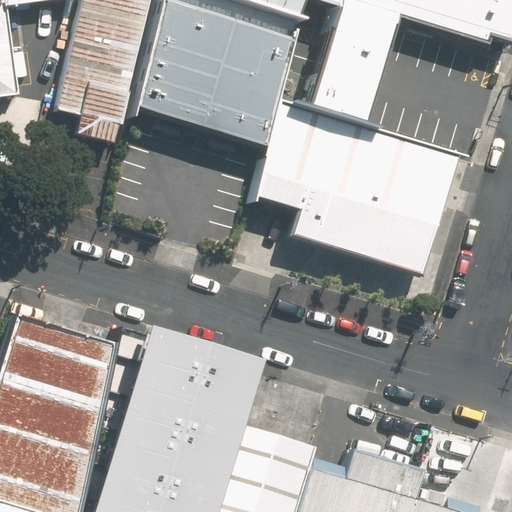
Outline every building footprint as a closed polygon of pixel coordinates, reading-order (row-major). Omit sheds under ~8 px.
[(0,0),(0,8),(0,9),(56,0),(0,0)] [(69,135),(108,144),(142,0),(74,0),(48,110),(74,117),(69,135)] [(151,0),(125,113),(260,151),(272,103),(297,0),(151,0)] [(358,128),(392,18),(333,0),(299,111),(358,128)] [(511,0),(332,0),(333,0),(392,18),(502,51),(511,19),(511,0)] [(0,8),(0,96),(13,95),(0,9),(0,8)] [(289,213),(284,239),(409,275),(448,156),(272,103),(260,151),(247,200),(289,213)] [(73,511),(105,345),(11,317),(0,355),(0,505),(22,511),(73,511)] [(248,363),(137,330),(82,511),(203,511),(230,426),(248,363)] [(287,511),(300,470),(307,449),(230,426),(203,511),(287,511)] [(335,480),(300,470),(287,511),(450,511),(406,499),(414,472),(344,451),(335,480)]
